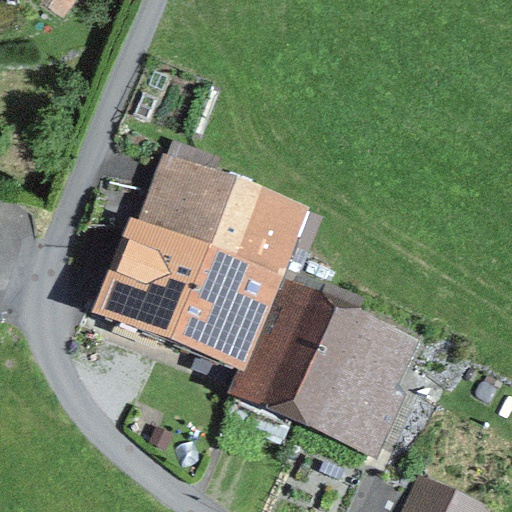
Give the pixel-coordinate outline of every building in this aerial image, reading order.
[(66,25),(82,0),(35,0),(33,3),(66,25)] [(130,234),(260,282),(286,211),(156,164),(130,234)] [(260,282),(130,234),(98,320),(229,368),(260,282)] [(243,388),(297,410),(337,309),(283,287),(243,388)] [(420,342),(337,309),(297,410),(379,442),(420,342)] [(478,511),(479,510),(414,481),(400,511),(478,511)]
